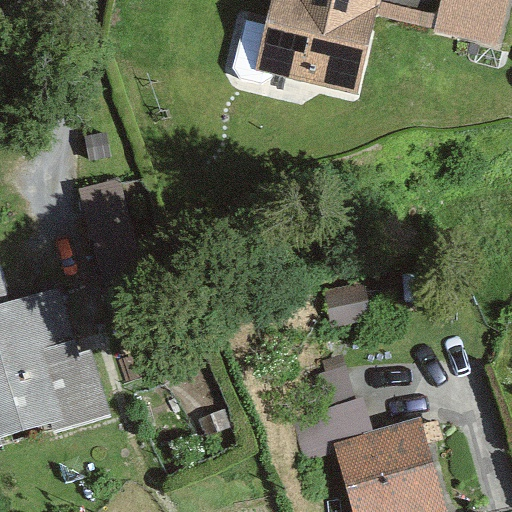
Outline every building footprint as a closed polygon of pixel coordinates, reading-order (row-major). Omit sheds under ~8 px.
[(262,0),(247,80),(362,103),(383,0),(262,0)] [(511,0),(438,0),(430,42),(499,56),(511,0)] [(119,184),(80,194),(111,317),(151,307),(119,184)] [(0,269),(0,444),(48,430),(51,440),(112,421),(90,353),(79,357),(58,293),(12,307),(0,269)] [(366,439),(348,370),(288,387),(307,459),(327,454),(343,511),(443,511),(420,424),(366,439)]
